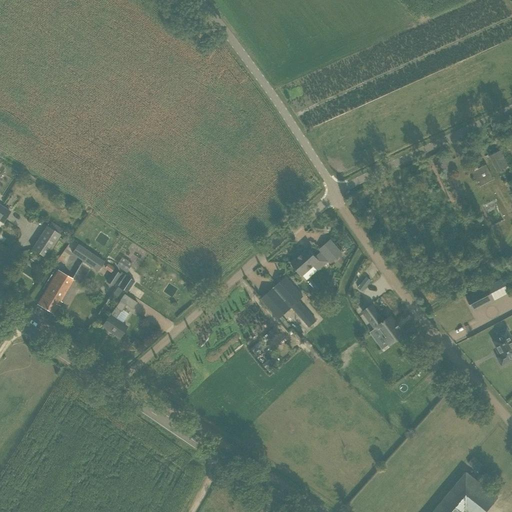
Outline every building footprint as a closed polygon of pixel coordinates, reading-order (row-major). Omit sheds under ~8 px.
[(490,156),(497,172),(508,167),(500,151),(490,156)] [(486,164),(472,172),(476,181),(491,174),(486,164)] [(0,220),(3,222),(10,211),(0,204),(0,220)] [(32,249),(46,258),(61,235),(47,226),(32,249)] [(91,266),(98,271),(104,262),(77,244),(71,254),(82,261),(91,266)] [(323,255),(328,261),(339,251),(334,245),(323,255)] [(290,263),(302,276),(319,261),(308,248),(290,263)] [(340,251),(331,262),(345,273),(353,262),(340,251)] [(117,264),(116,266),(122,270),(126,272),(129,269),(132,264),(134,261),(124,255),(122,257),(119,262),(117,264)] [(91,266),(82,261),(71,279),(80,284),(91,266)] [(108,263),(104,268),(111,272),(114,267),(108,263)] [(114,269),(106,282),(113,286),(121,274),(114,269)] [(38,304),(53,313),(72,281),(71,280),(57,272),(38,304)] [(147,274),(144,279),(149,283),(153,277),(147,274)] [(126,276),(119,286),(127,292),(134,281),(126,276)] [(303,297),(286,277),(261,299),(278,319),(291,307),(309,327),(316,321),(298,301),(303,297)] [(357,287),(363,292),(371,281),(366,277),(357,287)] [(466,297),(473,311),(494,300),(487,286),(466,297)] [(102,326),(120,337),(127,327),(115,319),(120,311),(121,312),(126,305),(133,309),(137,303),(124,294),(102,326)] [(373,303),(361,312),(374,330),(378,327),(391,345),(405,334),(391,314),(384,319),(373,303)] [(511,339),(511,340),(506,329),(498,333),(500,337),(493,340),(501,355),(497,357),(501,365),(511,359),(511,339)] [(135,338),(131,344),(136,348),(142,343),(135,338)] [(468,463),(477,471),(482,465),(474,457),(468,463)] [(433,511),(486,511),(498,498),(467,472),(433,511)]
